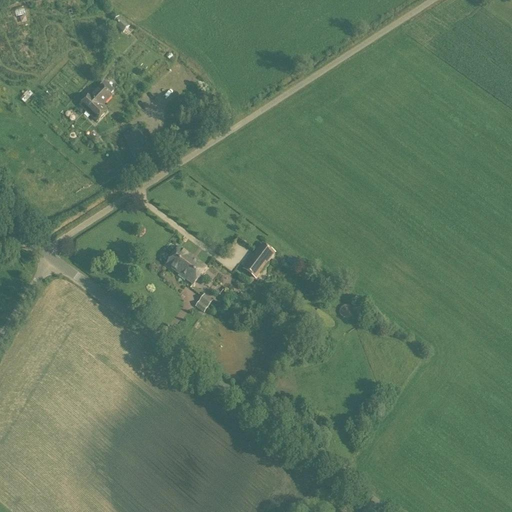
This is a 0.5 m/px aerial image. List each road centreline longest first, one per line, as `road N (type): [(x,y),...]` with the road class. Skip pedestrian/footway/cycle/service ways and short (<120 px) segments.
road 1 (unclassified): [(42,252),(439,0)]
road 2 (tertiary): [(384,511),(42,252)]
